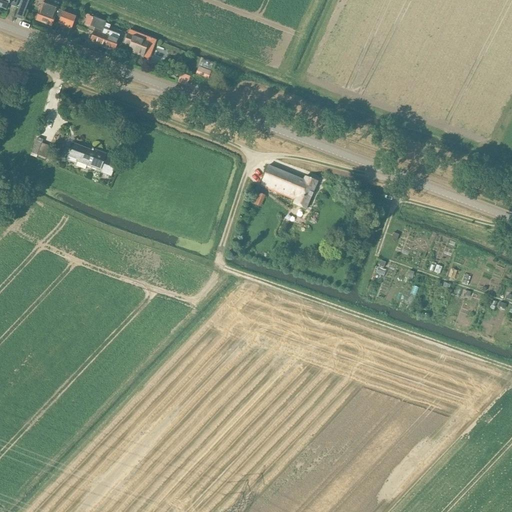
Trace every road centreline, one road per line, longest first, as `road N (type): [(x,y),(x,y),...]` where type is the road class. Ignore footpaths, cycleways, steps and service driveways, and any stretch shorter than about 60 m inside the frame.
road 1 (tertiary): [(511,217),(0,26)]
road 2 (track): [(511,369),(221,267),(243,177)]
